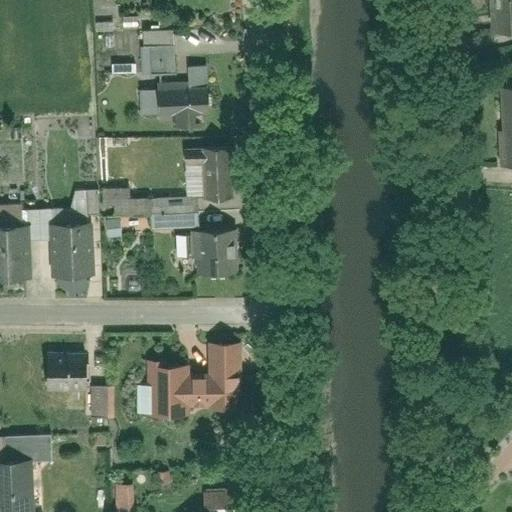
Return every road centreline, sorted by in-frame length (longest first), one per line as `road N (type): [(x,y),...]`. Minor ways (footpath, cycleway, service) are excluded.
road 1 (residential): [(429,0),(450,511)]
road 2 (residential): [(277,315),(258,0)]
road 3 (residential): [(0,309),(277,315)]
road 4 (residential): [(283,511),(277,315)]
